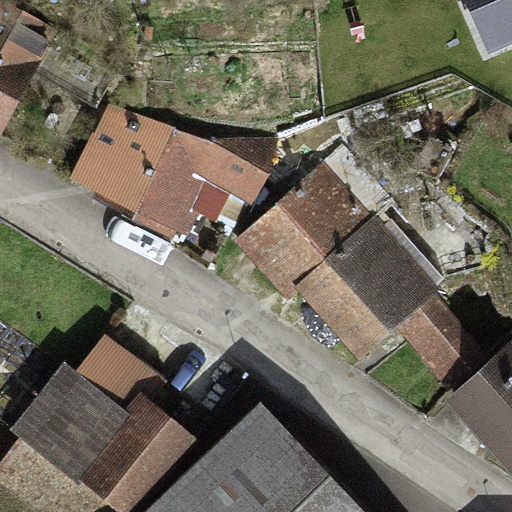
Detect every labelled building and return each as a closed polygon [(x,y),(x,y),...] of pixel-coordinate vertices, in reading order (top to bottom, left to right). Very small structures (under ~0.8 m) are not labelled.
[(511,0),(463,0),(488,56),(511,45),(511,0)] [(0,128),(44,44),(0,21),(0,128)] [(111,111),(70,189),(167,241),(183,209),(210,223),(223,199),(242,209),(266,166),(230,147),(185,150),(111,111)] [(324,168),(234,249),(284,303),(292,295),(365,229),(373,222),(324,168)] [(365,229),(292,295),(355,365),(393,330),(428,298),(365,229)] [(428,298),(393,330),(453,397),(489,365),(428,298)] [(55,376),(0,457),(0,486),(38,511),(98,511),(106,500),(123,511),(141,511),(186,446),(129,408),(121,420),(106,410),(134,369),(100,346),(72,388),(55,376)] [(489,365),(453,397),(438,411),(511,492),(511,363),(502,353),(489,365)] [(343,511),(253,419),(155,511),(343,511)]
